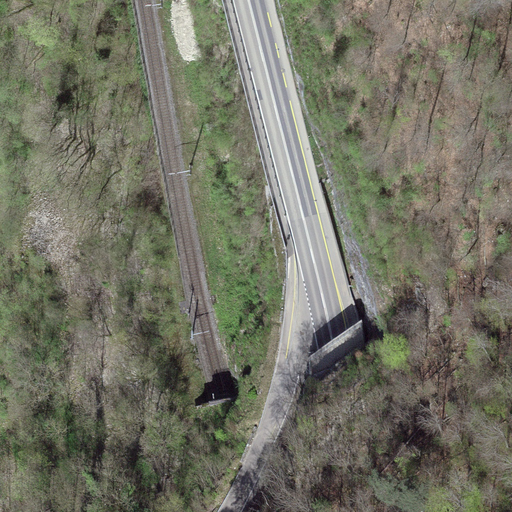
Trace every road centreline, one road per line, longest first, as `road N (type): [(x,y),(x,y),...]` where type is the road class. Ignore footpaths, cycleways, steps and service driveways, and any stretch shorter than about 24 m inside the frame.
road 1 (primary): [(358,511),(337,351),(249,0)]
road 2 (unclassified): [(228,511),(264,436),(300,305)]
